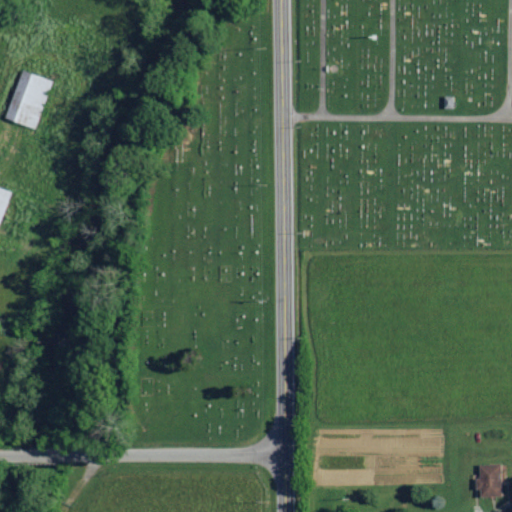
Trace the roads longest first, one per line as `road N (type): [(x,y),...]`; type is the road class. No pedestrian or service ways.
road 1 (residential): [(511,461),(284,451),(161,461),(0,453)]
road 2 (primary): [(284,511),(281,113)]
